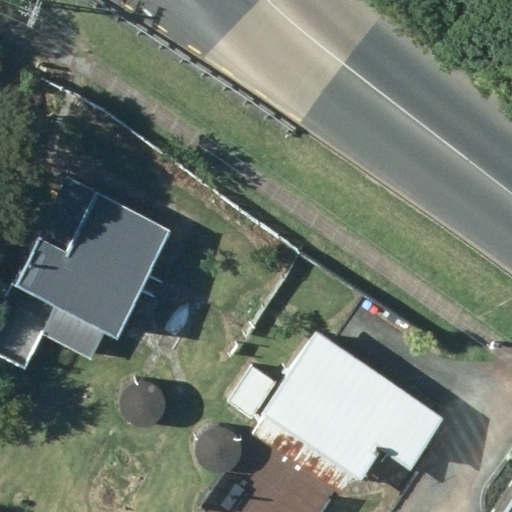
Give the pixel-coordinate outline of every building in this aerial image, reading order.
[(40,184),(50,169),(27,154),(17,170),(40,184)] [(118,342),(171,235),(96,199),(70,252),(41,237),(15,291),(52,309),(40,336),(93,361),(106,336),(118,342)] [(251,435),(340,498),(354,480),(359,483),(380,454),(409,472),(443,424),(321,337),(251,435)] [(251,422),(275,387),(249,368),(225,403),(251,422)] [(511,511),(511,489),(496,511),(511,511)]
